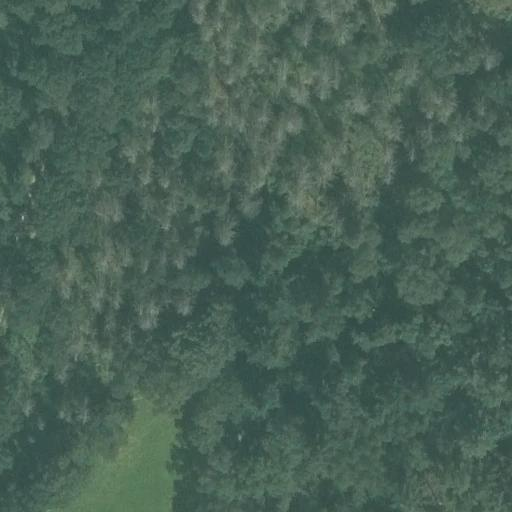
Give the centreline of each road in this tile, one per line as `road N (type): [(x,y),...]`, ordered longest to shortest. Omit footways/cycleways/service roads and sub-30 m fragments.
road 1 (track): [(176,0),(260,511)]
road 2 (track): [(0,320),(91,0)]
